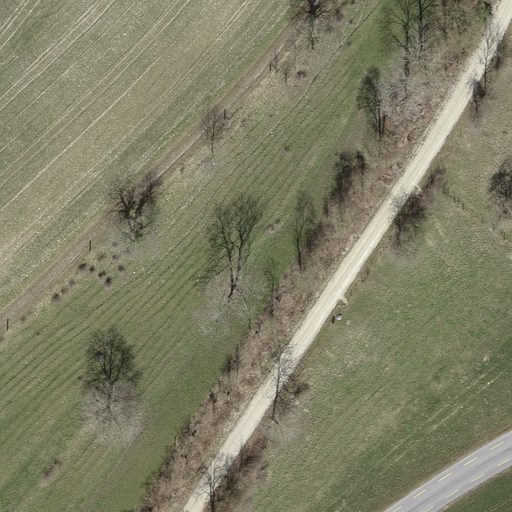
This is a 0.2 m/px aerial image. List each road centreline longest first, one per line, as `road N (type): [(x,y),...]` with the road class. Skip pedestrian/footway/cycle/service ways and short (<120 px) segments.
road 1 (track): [(193,511),(444,128),(511,4)]
road 2 (track): [(0,323),(252,76),(313,0)]
